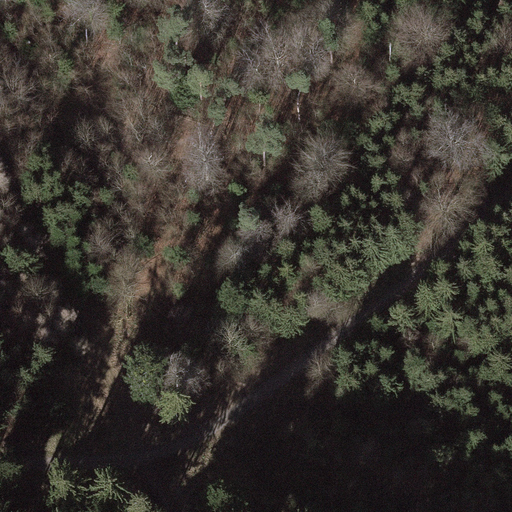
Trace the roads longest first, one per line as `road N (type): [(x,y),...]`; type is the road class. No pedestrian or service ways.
road 1 (track): [(511,182),(393,304),(143,463),(172,511)]
road 2 (track): [(0,462),(143,463),(105,360),(0,157)]
